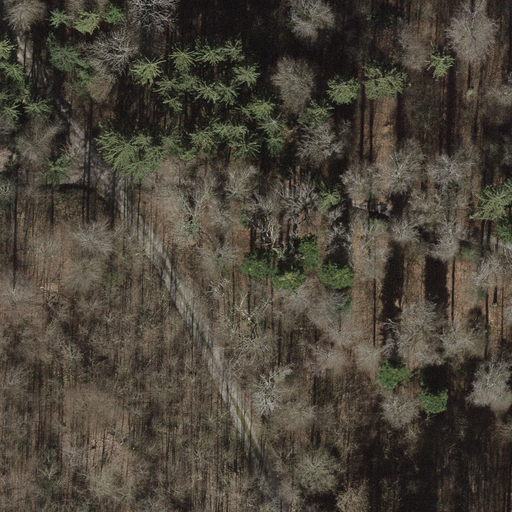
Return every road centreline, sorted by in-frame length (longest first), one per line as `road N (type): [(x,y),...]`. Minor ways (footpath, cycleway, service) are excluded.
road 1 (track): [(0,5),(285,511)]
road 2 (track): [(0,174),(110,192),(221,185),(367,204),(511,262)]
